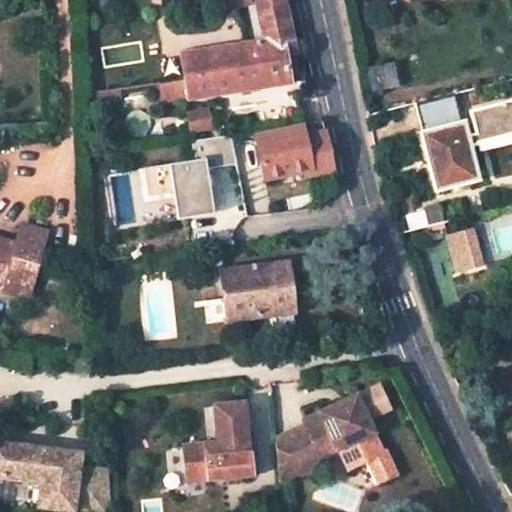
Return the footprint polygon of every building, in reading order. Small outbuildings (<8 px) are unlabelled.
[(192,101),(293,85),(287,58),(297,56),(284,0),(250,0),(252,7),(249,7),(259,47),(183,58),(192,101)] [(464,122),(419,133),(434,191),(478,182),(469,147),(511,136),(511,100),(468,111),(474,134),(467,136),(464,122)] [(209,106),(186,111),(191,134),(213,130),(209,106)] [(267,182),(303,174),(305,178),(333,172),(322,123),(302,126),(302,129),(258,139),(267,182)] [(233,166),(229,137),(189,142),(192,164),(137,171),(141,203),(171,199),(174,222),(211,217),(205,170),(233,166)] [(437,203),(420,207),(425,226),(442,222),(437,203)] [(0,282),(32,291),(46,232),(20,225),(15,245),(0,241),(0,282)] [(448,238),(457,268),(481,260),(472,230),(448,238)] [(259,247),(234,249),(237,274),(262,272),(259,247)] [(183,252),(143,257),(144,274),(185,268),(183,252)] [(262,272),(220,277),(226,325),(291,317),(285,269),(262,272)] [(0,295),(29,303),(32,291),(0,282),(0,295)] [(299,421),(301,425),(273,438),(277,479),(307,465),(305,461),(334,448),(344,443),(363,459),(378,452),(362,418),(385,407),(375,385),(299,421)] [(190,482),(254,475),(249,403),(219,406),(222,442),(187,446),(190,482)] [(353,464),(363,459),(344,443),(334,448),(353,464)] [(0,478),(41,484),(37,508),(68,511),(71,511),(72,505),(111,510),(109,472),(77,467),(79,454),(0,444),(0,478)] [(378,452),(363,459),(373,483),(391,475),(381,451),(378,452)]
